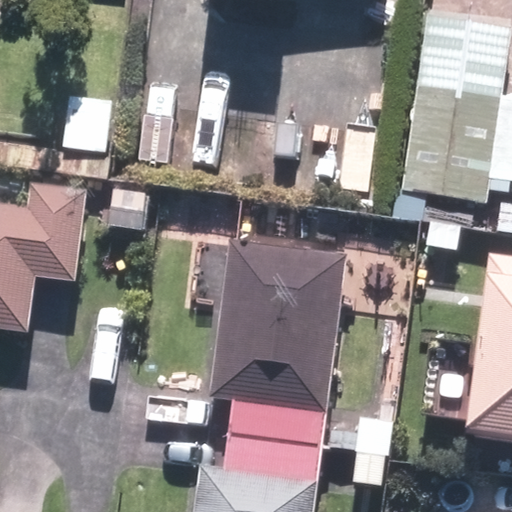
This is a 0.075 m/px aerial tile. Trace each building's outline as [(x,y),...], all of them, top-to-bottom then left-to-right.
[(511,30),(421,18),(397,197),(487,209),(490,183),(511,185),(511,102),(503,101),(511,31),(511,30)] [(109,104),(65,102),(63,160),(106,162),(109,104)] [(0,212),(0,335),(29,340),(36,285),(74,290),(87,194),(30,187),(26,216),(0,212)] [(198,471),(193,511),(314,511),(346,258),(226,244),(206,407),(230,410),(222,474),(198,471)] [(511,262),(482,259),(457,438),(511,445),(511,262)] [(393,424),(357,423),(354,492),(391,493),(393,424)]
